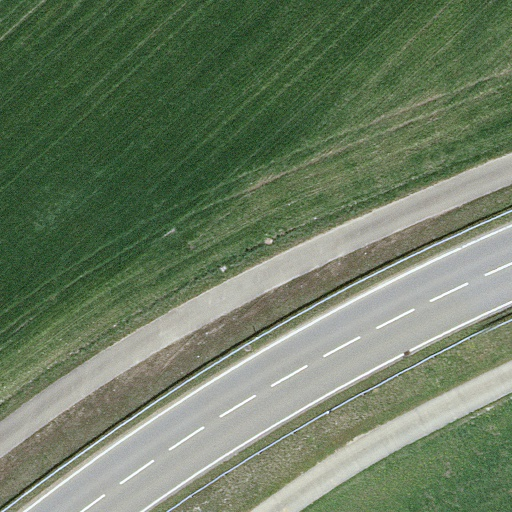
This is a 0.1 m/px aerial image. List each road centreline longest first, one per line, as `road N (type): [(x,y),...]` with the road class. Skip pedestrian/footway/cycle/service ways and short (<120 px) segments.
road 1 (track): [(0,439),(209,303),(511,166)]
road 2 (primary): [(511,262),(286,375),(81,511)]
road 3 (track): [(511,372),(329,470),(275,511)]
